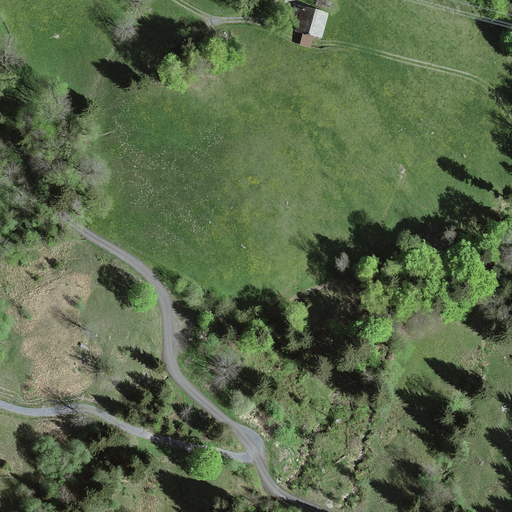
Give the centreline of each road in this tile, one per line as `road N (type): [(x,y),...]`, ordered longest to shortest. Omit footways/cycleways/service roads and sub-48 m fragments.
road 1 (track): [(0,128),(72,224),(148,273),(163,292),(171,356),(185,385),(245,438),(271,486),(315,511)]
road 2 (track): [(177,0),(207,16),(258,20),(296,37),(361,46),(477,80),(511,120)]
road 3 (track): [(257,458),(175,444),(93,407),(37,412),(0,403)]
